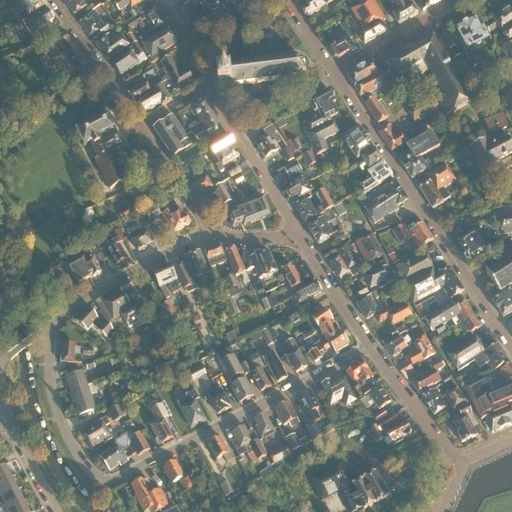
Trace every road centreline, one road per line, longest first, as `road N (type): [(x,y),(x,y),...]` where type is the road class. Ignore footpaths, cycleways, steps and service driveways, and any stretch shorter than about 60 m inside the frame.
road 1 (residential): [(372,346),(110,481),(96,477),(72,448),(55,408),(53,325)]
road 2 (residential): [(511,349),(333,71)]
road 3 (residential): [(211,231),(53,325)]
road 4 (residential): [(295,229),(210,89)]
road 5 (residential): [(143,128),(53,0)]
road 6 (residential): [(460,469),(372,346)]
road 7 (residential): [(333,71),(458,0)]
road 8 (residential): [(372,346),(295,229)]
road 9 (residential): [(211,231),(143,128)]
